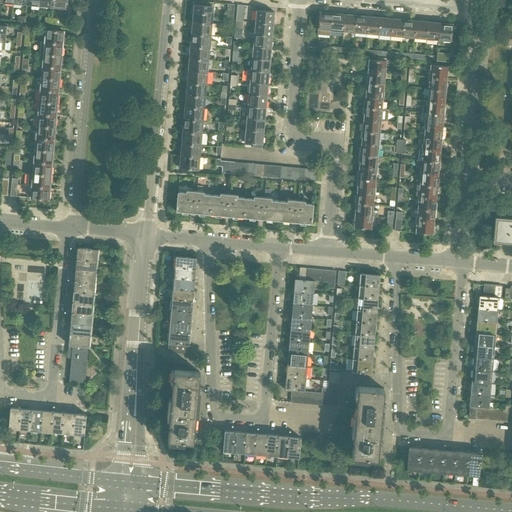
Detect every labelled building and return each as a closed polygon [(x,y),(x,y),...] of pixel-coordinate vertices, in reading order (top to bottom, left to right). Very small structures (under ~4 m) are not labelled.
[(193,21),(192,22),(212,23),(211,23),(212,9),(213,9),(213,7),(213,3),(206,2),(206,6),(201,6),(194,5),(193,14),(194,14),(193,21)] [(227,4),(227,11),(226,20),(233,21),(234,4),(227,4)] [(236,12),(236,21),(243,22),(245,5),(237,5),(236,12)] [(44,24),(51,25),(51,18),(52,18),(52,9),(49,8),(48,18),(45,17),(44,24)] [(256,10),(255,23),(273,25),(274,12),(256,10)] [(318,29),(330,30),(332,13),(320,12),(319,21),(318,29)] [(330,30),(342,31),(343,14),(332,13),(330,30)] [(342,31),(354,32),(355,15),(343,14),(342,31)] [(354,32),(366,33),(368,16),(355,15),(354,32)] [(366,33),(378,34),(379,18),(368,16),(366,33)] [(378,34),(390,36),(392,19),(379,18),(378,34)] [(390,36),(402,37),(404,20),(392,19),(390,36)] [(402,37),(414,38),(415,21),(404,20),(402,37)] [(414,38),(426,39),(427,22),(415,21),(414,38)] [(192,34),(210,36),(210,35),(211,23),(212,23),(192,22),(193,22),(192,33),(191,33),(191,34),(192,34)] [(426,39),(438,40),(440,23),(427,22),(426,39)] [(255,23),(254,35),(272,37),(273,25),(255,23)] [(440,23),(438,40),(450,41),(452,24),(440,23)] [(46,29),(44,42),(62,44),(64,31),(55,30),(46,29)] [(190,46),(210,47),(215,48),(216,41),(209,40),(210,36),(192,34),(191,46),(190,46)] [(254,35),(253,47),(271,49),(272,37),(254,35)] [(43,53),(43,54),(61,56),(62,44),(44,42),(41,42),(40,53),(43,53)] [(233,45),(232,57),(240,58),(240,52),(237,52),(238,46),(233,45)] [(189,58),(208,60),(208,59),(209,48),(210,47),(190,46),(191,46),(190,58),(189,58)] [(253,47),(252,59),(270,61),(271,49),(253,47)] [(43,54),(42,66),(60,68),(61,56),(43,54)] [(188,71),(189,71),(207,72),(206,72),(208,60),(189,58),(190,59),(189,70),(188,70),(188,71)] [(252,59),(251,71),(269,73),(270,61),(252,59)] [(368,67),(367,73),(385,75),(386,60),(368,59),(368,60),(367,59),(367,67),(368,67)] [(430,73),(429,79),(447,80),(447,74),(449,74),(449,67),(448,67),(448,66),(430,65),(430,72),(429,72),(429,73),(430,73)] [(42,66),(41,78),(59,80),(60,68),(42,66)] [(250,82),(250,83),(268,85),(268,80),(269,73),(251,71),(247,70),(246,81),(250,82)] [(187,83),(205,84),(206,72),(207,72),(189,71),(188,82),(187,82),(187,83)] [(366,76),(365,83),(384,85),(385,75),(367,73),(367,76),(366,76)] [(41,78),(40,90),(58,92),(59,80),(41,78)] [(429,83),(428,89),(447,91),(448,83),(447,83),(447,80),(429,79),(429,82),(429,83)] [(187,95),(204,97),(205,85),(206,85),(205,85),(205,84),(187,83),(188,83),(187,94),(186,94),(186,95),(187,95)] [(250,83),(249,95),(267,96),(267,92),(268,85),(250,83)] [(366,91),(365,95),(383,97),(383,92),(384,92),(383,92),(384,85),(365,83),(365,91),(366,91)] [(428,96),(427,101),(445,103),(445,98),(446,98),(447,91),(428,89),(428,95),(427,95),(427,96),(428,96)] [(40,90),(39,102),(57,104),(58,92),(40,90)] [(185,107),(203,109),(204,97),(205,97),(204,97),(187,95),(186,107),(185,107)] [(242,106),(248,106),(266,108),(267,96),(249,95),(248,101),(242,101),(242,106)] [(364,100),(363,107),(382,109),(383,102),(383,97),(365,95),(365,100),(364,100)] [(423,113),(426,113),(445,115),(446,107),(444,107),(445,103),(427,101),(424,101),(423,113)] [(39,102),(38,114),(56,115),(57,104),(39,102)] [(248,106),(247,119),(265,120),(266,108),(248,106)] [(184,119),(184,120),(202,121),(203,109),(204,109),(203,109),(185,107),(184,119)] [(364,115),(363,119),(381,121),(381,114),(382,114),(382,113),(381,113),(382,109),(363,107),(362,114),(364,115)] [(425,120),(425,125),(443,127),(443,122),(444,122),(445,115),(426,113),(425,119),(425,120)] [(38,114),(37,126),(55,128),(56,115),(38,114)] [(246,125),(246,131),(263,133),(265,120),(247,119),(246,125)] [(362,124),(361,131),(380,133),(380,126),(381,126),(381,125),(380,125),(381,121),(363,119),(363,124),(362,124)] [(183,131),(201,133),(202,122),(203,122),(203,121),(202,121),(184,120),(183,131)] [(425,130),(424,137),(443,139),(443,131),(442,131),(443,127),(425,125),(425,129),(424,129),(424,130),(425,130)] [(37,126),(36,138),(54,139),(55,128),(37,126)] [(182,144),(200,145),(201,134),(201,133),(183,131),(183,132),(182,143),(181,143),(181,144),(182,144)] [(263,133),(246,131),(244,142),(253,143),(252,148),(262,148),(263,133)] [(361,138),(361,143),(379,144),(379,139),(380,139),(379,139),(380,133),(361,131),(360,138),(361,138)] [(423,144),(423,149),(441,150),(441,146),(442,146),(443,139),(424,137),(423,144)] [(36,138),(35,150),(53,151),(54,139),(36,138)] [(360,148),(359,155),(378,156),(378,150),(379,150),(379,149),(378,149),(379,144),(361,143),(361,148),(360,148)] [(180,155),(180,156),(199,158),(199,157),(200,146),(200,145),(182,144),(181,155),(180,155)] [(422,154),(422,161),(440,162),(441,155),(440,155),(441,150),(423,149),(422,154),(422,153),(422,154)] [(35,150),(34,162),(52,163),(53,151),(35,150)] [(359,162),(359,167),(377,168),(377,163),(377,162),(378,156),(359,155),(358,162),(359,162)] [(199,158),(180,156),(181,156),(180,168),(179,168),(198,170),(198,169),(199,158)] [(421,168),(421,173),(438,174),(439,170),(440,170),(440,162),(422,161),(421,168)] [(30,162),(29,173),(51,176),(52,163),(34,162),(30,162)] [(357,171),(357,179),(375,180),(376,173),(377,168),(359,167),(358,172),(357,171)] [(28,185),(32,186),(50,188),(50,184),(51,176),(29,173),(28,185)] [(420,178),(420,185),(438,186),(439,179),(438,179),(438,174),(421,173),(420,177),(420,178)] [(357,186),(357,191),(374,192),(375,187),(375,186),(375,180),(357,179),(356,186),(357,186)] [(419,191),(419,197),(436,198),(437,193),(438,194),(438,186),(420,185),(419,190),(419,191)] [(50,188),(32,186),(31,198),(49,200),(50,188)] [(176,211),(210,214),(211,195),(204,194),(204,192),(202,192),(197,191),(188,190),(186,190),(186,193),(177,192),(176,211)] [(355,195),(354,203),(373,204),(374,197),(374,192),(357,191),(356,195),(355,195)] [(210,214),(244,217),(245,198),(237,197),(237,195),(236,195),(227,194),(221,193),(221,194),(220,193),(220,196),(211,195),(210,214)] [(244,217),(277,220),(279,201),(271,200),(271,198),(270,198),(255,196),(255,197),(253,196),(253,199),(245,198),(244,217)] [(418,201),(417,209),(436,210),(437,203),(436,203),(436,198),(419,197),(418,200),(418,201)] [(279,201),(277,220),(300,222),(311,223),(313,204),(305,203),(305,201),(304,201),(289,199),(287,199),(287,202),(279,201)] [(355,210),(355,215),(372,216),(377,217),(378,210),(373,209),(373,204),(354,203),(354,210),(355,210)] [(417,215),(416,221),(434,222),(435,217),(435,218),(436,210),(417,209),(417,215)] [(492,239),(511,241),(511,215),(494,214),(494,215),(492,239)] [(372,216),(355,215),(354,219),(353,219),(352,226),(353,226),(353,227),(371,229),(371,228),(372,222),(372,221),(372,216)] [(434,222),(416,221),(416,225),(415,232),(415,233),(427,234),(433,234),(434,234),(435,227),(434,227),(434,222)] [(77,248),(76,258),(98,260),(99,249),(77,247),(77,248)] [(177,256),(176,267),(195,269),(196,259),(196,258),(177,256)] [(76,258),(75,269),(94,270),(95,260),(98,260),(76,258)] [(176,267),(175,278),(194,280),(195,269),(176,267)] [(75,269),(74,279),(93,281),(94,270),(75,269)] [(42,304),(44,272),(26,271),(25,303),(42,304)] [(338,271),(337,284),(344,284),(345,272),(338,271)] [(360,273),(359,286),(378,288),(378,287),(379,287),(379,286),(378,286),(378,282),(379,282),(380,276),(379,276),(379,275),(380,275),(360,273)] [(175,278),(174,288),(193,290),(194,280),(175,278)] [(74,279),(74,290),(93,292),(93,281),(74,279)] [(294,292),(313,293),(314,282),(314,281),(311,281),(304,280),(299,279),(295,279),(295,280),(295,281),(293,287),(294,287),(294,292)] [(359,286),(358,298),(377,300),(377,299),(378,299),(377,298),(377,294),(378,294),(379,288),(378,288),(359,286)] [(174,288),(173,299),(192,301),(193,290),(174,288)] [(74,290),(73,301),(92,302),(93,292),(74,290)] [(293,304),(312,306),(313,293),(294,292),(292,298),(293,299),(293,304)] [(478,308),(497,310),(498,298),(499,298),(499,297),(495,297),(489,296),(483,296),(479,295),(479,296),(479,297),(478,303),(479,303),(478,308)] [(358,298),(357,310),(376,312),(376,311),(377,311),(376,311),(376,307),(377,307),(378,300),(377,300),(358,298)] [(173,299),(172,310),(191,312),(192,301),(173,299)] [(73,301),(71,311),(91,313),(92,302),(73,301)] [(292,316),(311,318),(312,306),(293,304),(293,305),(291,311),(292,311),(292,316)] [(477,321),(496,322),(497,310),(478,308),(478,309),(477,315),(478,315),(477,321)] [(172,310),(171,321),(190,323),(191,312),(172,310)] [(357,310),(356,322),(375,324),(375,323),(376,323),(375,323),(375,319),(376,319),(377,313),(376,313),(376,312),(357,310)] [(71,311),(70,322),(90,324),(91,313),(71,311)] [(291,328),(309,330),(311,318),(292,316),(292,317),(290,323),(291,323),(291,328)] [(171,321),(170,332),(189,334),(190,323),(171,321)] [(476,333),(495,334),(496,322),(477,321),(475,327),(477,328),(476,333)] [(70,322),(69,333),(89,335),(90,324),(70,322)] [(356,322),(355,334),(374,336),(374,335),(374,331),(375,331),(376,325),(375,325),(375,324),(356,322)] [(290,340),(308,342),(309,330),(291,328),(291,329),(289,335),(290,335),(290,340)] [(186,353),(186,344),(189,345),(189,344),(188,344),(189,334),(170,332),(169,343),(169,351),(186,353)] [(69,333),(68,345),(87,346),(89,335),(69,333)] [(475,345),(494,347),(495,334),(476,333),(474,339),(475,340),(475,345)] [(355,334),(354,346),(373,348),(373,347),(373,343),(374,343),(374,337),(374,336),(355,334)] [(289,352),(307,354),(308,342),(290,340),(289,341),(288,347),(289,348),(289,352)] [(87,346),(68,345),(68,353),(71,354),(69,381),(84,382),(87,346)] [(474,357),(493,359),(494,347),(475,345),(475,346),(473,352),(474,352),(474,357)] [(354,346),(353,358),(372,360),(371,360),(372,356),(373,356),(373,349),(373,348),(354,346)] [(287,364),(306,366),(307,354),(289,352),(288,353),(287,360),(288,360),(287,364)] [(473,369),(492,371),(493,359),(474,357),(474,358),(472,364),(473,364),(473,369)] [(372,360),(353,358),(352,371),(351,371),(371,373),(370,373),(371,368),(372,368),(372,362),(371,362),(371,360),(372,360)] [(286,377),(305,379),(306,366),(287,364),(287,366),(286,372),(287,372),(286,377)] [(472,381),(491,383),(492,371),(473,369),(473,370),(471,376),(472,376),(472,381)] [(174,370),(171,403),(197,406),(198,391),(200,372),(174,370)] [(297,391),(303,392),(304,392),(304,391),(305,379),(286,377),(286,378),(284,384),(286,384),(285,389),(285,390),(291,390),(297,391)] [(471,394),(489,395),(491,383),(472,381),(472,382),(470,388),(471,389),(471,394)] [(358,386),(355,420),(381,423),(384,389),(358,386)] [(471,395),(469,401),(470,401),(469,406),(469,407),(475,407),(481,408),(487,408),(489,408),(493,408),(494,403),(489,403),(489,395),(471,394),(471,395)] [(197,406),(171,403),(169,418),(167,439),(193,442),(197,406)] [(9,427),(19,428),(21,409),(11,408),(10,408),(9,427)] [(19,428),(30,429),(32,410),(21,409),(19,428)] [(30,429),(41,430),(42,411),(32,410),(30,429)] [(41,430),(51,431),(53,412),(42,411),(41,430)] [(51,431),(62,431),(64,413),(53,412),(51,431)] [(62,431),(73,432),(74,414),(64,413),(62,431)] [(74,414),(73,432),(85,433),(86,414),(85,414),(74,414)] [(381,423),(355,420),(352,456),(378,458),(381,423)] [(223,450),(234,451),(235,432),(225,431),(226,430),(224,430),(223,450)] [(234,451),(245,452),(246,433),(235,432),(234,451)] [(245,452),(255,453),(257,434),(246,433),(245,452)] [(255,453),(266,454),(268,435),(257,434),(255,453)] [(266,454),(277,455),(279,436),(268,435),(266,454)] [(277,455),(288,456),(289,437),(279,436),(277,455)] [(289,437),(288,456),(299,457),(300,449),(301,438),(300,438),(289,437)] [(407,467),(419,468),(421,448),(409,447),(407,467)] [(419,468),(431,469),(433,449),(421,448),(419,468)] [(431,469),(443,470),(445,450),(433,449),(431,469)] [(443,470),(455,471),(457,452),(445,450),(443,470)] [(455,471),(468,472),(469,453),(457,452),(455,471)] [(469,453),(468,472),(479,474),(481,453),(481,454),(469,453)]
